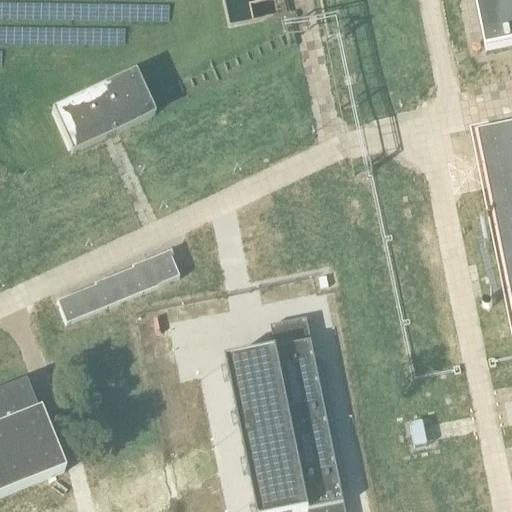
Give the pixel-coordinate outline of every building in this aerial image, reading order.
[(511,0),(473,0),(485,55),(511,49),(511,0)] [(154,118),(134,75),(50,114),(71,157),(98,144),(154,118)] [(511,150),(479,157),(485,190),(511,320),(511,150)] [(93,289),(55,305),(64,327),(179,280),(168,254),(129,269),(130,271),(92,287),(93,289)] [(275,352),(226,362),(256,511),(345,511),(306,321),(270,329),(275,352)] [(111,359),(121,405),(144,400),(134,354),(111,359)] [(0,498),(59,475),(35,415),(33,416),(21,386),(0,394),(0,498)]
